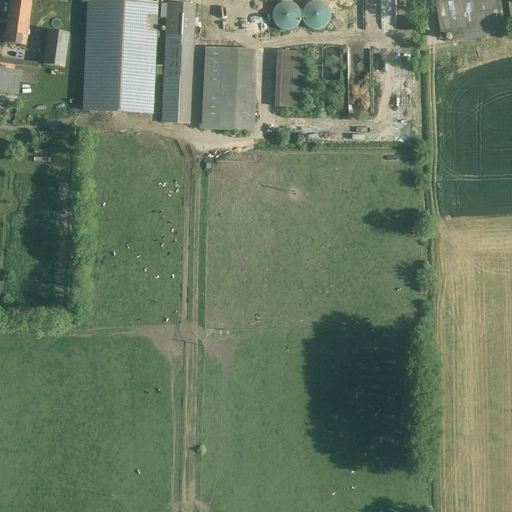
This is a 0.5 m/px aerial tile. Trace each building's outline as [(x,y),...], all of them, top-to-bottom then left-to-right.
[(9,0),(3,42),(25,46),(31,0),(9,0)] [(484,0),(436,0),(441,33),(446,32),(488,26),(484,0)] [(507,0),(484,0),(488,26),(511,23),(507,0)] [(157,4),(89,1),(84,111),(152,114),(154,66),(157,4)] [(329,21),(330,16),(329,10),(325,6),(321,2),(315,1),(310,3),(305,6),(302,10),(301,16),(302,21),(305,26),(310,29),(315,30),(321,29),(326,26),(329,21)] [(299,22),(300,17),(299,11),(296,6),(291,3),(286,2),(280,3),(275,7),(272,11),(271,17),(272,22),(276,27),(280,30),(286,31),(291,30),(296,27),(299,22)] [(194,6),(166,4),(166,18),(164,64),(163,75),(161,123),(186,124),(190,47),(192,48),(194,6)] [(488,26),(446,32),(448,43),(511,32),(511,26),(511,23),(488,26)] [(69,33),(48,30),(42,65),(63,68),(69,33)] [(249,50),(205,48),(201,130),(246,132),(249,50)] [(304,53),(281,52),(278,108),(301,109),(304,53)] [(37,64),(0,58),(0,91),(18,95),(20,81),(34,83),(37,64)] [(164,66),(154,66),(153,75),(163,75),(164,66)]
